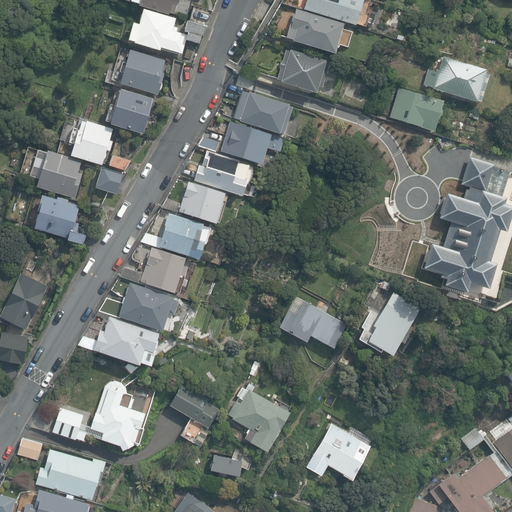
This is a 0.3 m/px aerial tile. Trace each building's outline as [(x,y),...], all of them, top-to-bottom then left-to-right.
[(180,0),(141,0),(139,6),(170,15),(173,3),(179,5),(180,0)] [(364,0),(307,0),(305,10),(357,26),(364,0)] [(209,10),(194,6),(190,21),(204,25),(209,10)] [(177,19),(145,10),(136,44),(162,52),(163,48),(182,54),(187,35),(173,31),(177,19)] [(345,24),(296,10),(292,27),(298,29),(294,42),(337,54),(345,24)] [(190,33),(188,40),(201,43),(203,36),(204,36),(207,27),(189,22),(186,32),(190,33)] [(327,61),(291,50),(282,82),(318,93),(327,61)] [(166,60),(131,51),(122,84),(159,94),(165,73),(162,73),(166,60)] [(436,70),(427,67),(422,83),(432,86),(431,87),(475,101),(475,99),(479,100),(488,72),(484,71),(485,68),(441,54),(436,70)] [(443,98),(397,85),(388,116),(434,129),(443,98)] [(155,99),(122,89),(112,123),(145,133),(155,99)] [(240,120),(239,122),(279,135),(280,134),(283,135),(292,108),(242,91),(233,118),(240,120)] [(113,128),(88,121),(86,130),(79,129),(71,156),(102,165),(113,128)] [(280,152),(284,139),(230,122),(221,152),(262,164),(267,148),(280,152)] [(215,152),(219,142),(202,136),(197,146),(215,152)] [(83,161),(49,151),(38,186),(75,198),(83,173),(80,172),(83,161)] [(253,164),(209,151),(204,166),(200,165),(195,180),(244,194),(253,164)] [(28,157),(18,154),(13,172),(23,175),(28,157)] [(129,160),(113,154),(110,165),(126,170),(129,160)] [(124,173),(104,166),(97,187),(117,193),(124,173)] [(228,192),(190,181),(181,211),(219,222),(228,192)] [(504,255),(511,228),(511,199),(473,188),(469,202),(455,198),(450,216),(444,214),(439,232),(445,234),(445,237),(504,255)] [(58,199),(44,194),(39,210),(42,211),(37,227),(70,238),(69,240),(84,244),(87,234),(74,230),(82,205),(70,201),(70,199),(59,196),(58,199)] [(212,227),(170,214),(160,246),(202,259),(212,227)] [(187,258),(152,247),(142,280),(177,291),(187,258)] [(435,286),(454,292),(465,262),(427,249),(415,283),(434,289),(435,286)] [(48,285),(22,272),(1,315),(27,328),(48,285)] [(175,297),(131,283),(120,315),(164,329),(175,297)] [(419,306),(392,290),(373,324),(376,325),(368,339),(392,353),(419,306)] [(345,322),(293,294),(277,325),(305,340),(308,334),(332,346),(345,322)] [(161,332),(110,316),(105,331),(101,330),(96,349),(142,363),(146,349),(155,352),(161,332)] [(29,336),(3,331),(0,345),(0,359),(23,364),(29,336)] [(291,410),(243,385),(227,415),(251,428),(246,438),(270,450),(291,410)] [(220,407),(180,386),(170,404),(192,416),(182,435),(201,445),(220,407)] [(123,393),(109,388),(102,412),(97,411),(92,427),(105,431),(103,437),(123,443),(125,447),(136,441),(133,437),(137,424),(141,425),(146,411),(120,403),(123,393)] [(372,445),(331,422),(307,465),(322,474),(329,464),(354,478),(372,445)] [(511,426),(494,441),(511,464),(511,426)] [(41,441),(18,437),(14,456),(37,460),(41,441)] [(104,461),(51,448),(46,467),(41,465),(36,483),(94,498),(104,461)] [(215,453),(212,468),(240,474),(244,459),(215,453)] [(456,469),(438,482),(460,511),(495,511),(481,493),(506,475),(490,453),(461,475),(456,469)] [(87,511),(91,502),(40,488),(36,504),(27,501),(23,511),(87,511)] [(219,511),(189,490),(173,511),(219,511)] [(0,495),(0,511),(8,511),(12,499),(0,495)] [(434,511),(437,505),(415,497),(409,511),(434,511)]
